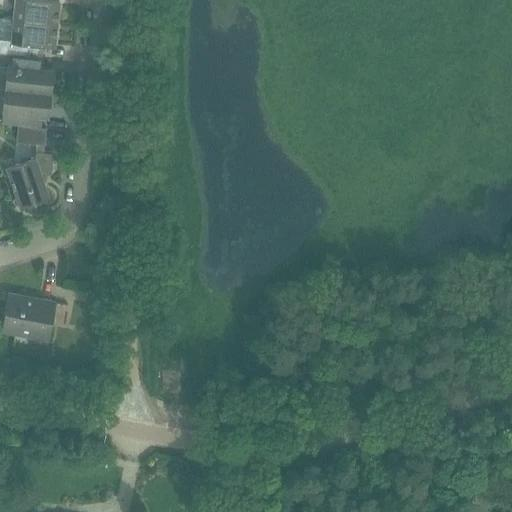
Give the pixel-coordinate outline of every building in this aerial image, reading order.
[(14,0),(13,19),(57,24),(59,1),(46,0),(14,0)] [(0,53),(34,57),(36,45),(54,47),(57,24),(13,19),(11,33),(0,31),(0,53)] [(0,53),(0,66),(8,67),(7,78),(6,89),(49,94),(52,71),(41,70),(42,59),(42,58),(34,57),(0,53)] [(6,89),(3,112),(4,112),(3,124),(18,125),(34,127),(34,126),(35,115),(47,117),(49,94),(6,89)] [(34,127),(18,125),(16,142),(37,145),(35,159),(7,168),(20,207),(48,197),(42,178),(51,174),(53,154),(44,153),(46,129),(34,127)] [(30,337),(49,340),(56,302),(8,294),(2,327),(31,332),(30,337)]
